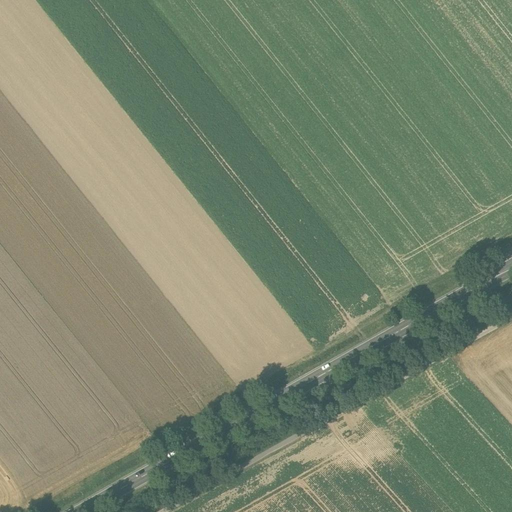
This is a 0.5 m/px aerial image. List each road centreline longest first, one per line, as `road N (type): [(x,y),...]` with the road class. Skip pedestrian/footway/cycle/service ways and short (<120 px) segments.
road 1 (track): [(36,511),(379,321),(511,236)]
road 2 (secondary): [(511,266),(81,511)]
